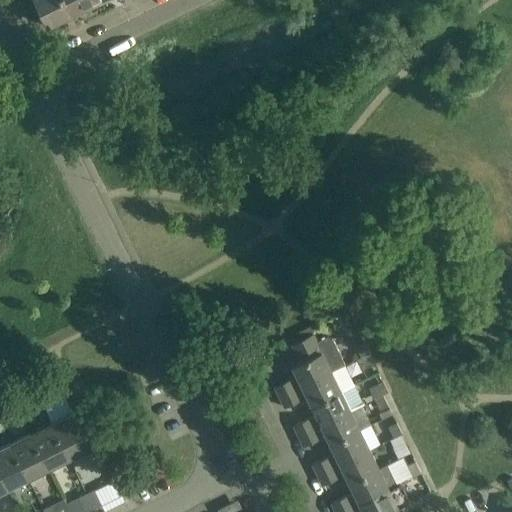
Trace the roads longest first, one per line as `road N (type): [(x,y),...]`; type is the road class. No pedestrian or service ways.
road 1 (unclassified): [(29,78),(208,435),(207,476)]
road 2 (residential): [(29,78),(188,0)]
